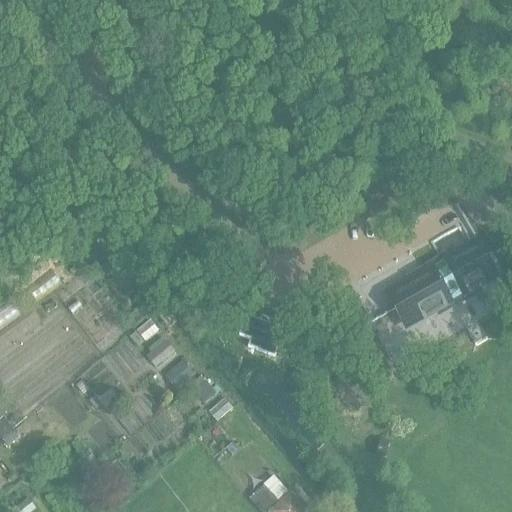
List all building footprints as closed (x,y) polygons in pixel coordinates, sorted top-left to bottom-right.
[(463,254),(391,295),(400,310),(417,300),(429,321),(506,277),(488,245),(465,258),(463,254)] [(106,261),(113,271),(126,261),(118,251),(106,261)] [(255,304),(247,325),(257,328),(255,335),(285,346),(295,317),(251,301),(251,302),(255,304)] [(178,320),(168,309),(158,317),(168,328),(178,320)] [(177,391),(183,386),(194,377),(184,366),(168,380),(177,391)] [(220,395),(207,379),(204,381),(202,379),(192,386),(197,392),(195,393),(206,406),(220,395)] [(4,420),(0,422),(0,439),(3,444),(15,435),(4,420)] [(373,462),(384,464),(387,446),(377,444),(373,462)] [(306,511),(292,495),(278,479),(254,499),(265,511),(306,511)] [(36,511),(37,511),(29,501),(15,511),(36,511)]
